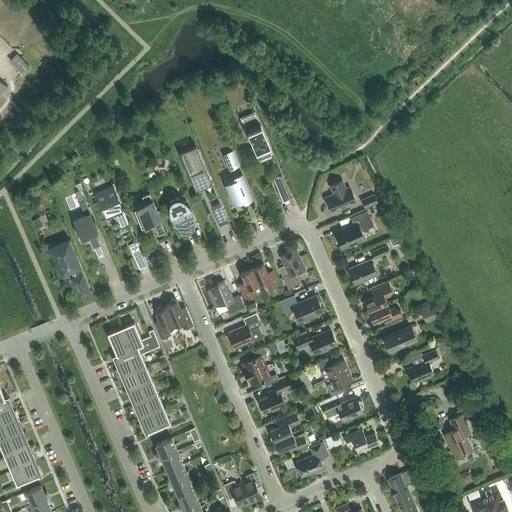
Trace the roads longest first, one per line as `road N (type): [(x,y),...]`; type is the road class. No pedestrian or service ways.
road 1 (residential): [(365,471),(390,460),(397,432),(300,227)]
road 2 (residential): [(281,506),(182,274)]
road 3 (residential): [(67,322),(146,511)]
road 4 (residential): [(88,511),(18,343)]
road 5 (residential): [(182,274),(300,227)]
road 6 (residential): [(67,322),(182,274)]
